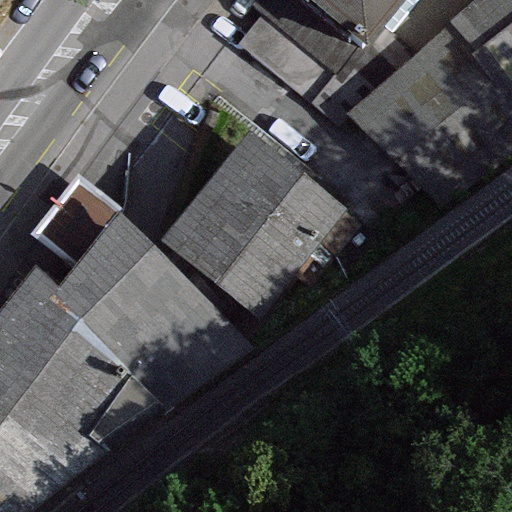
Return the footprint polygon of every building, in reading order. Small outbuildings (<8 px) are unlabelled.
[(420,0),(253,0),(250,4),(278,27),(367,101),(420,56),(393,34),(420,0)] [(511,0),(486,0),(420,56),(367,101),(357,109),(443,211),(511,153),(511,0)] [(357,109),(367,101),(278,27),(254,55),(340,126),(357,109)] [(259,139),(173,244),(268,320),(325,249),(346,266),(374,231),(259,139)] [(40,271),(0,323),(0,511),(35,511),(95,461),(259,351),(128,217),(66,289),(40,271)]
